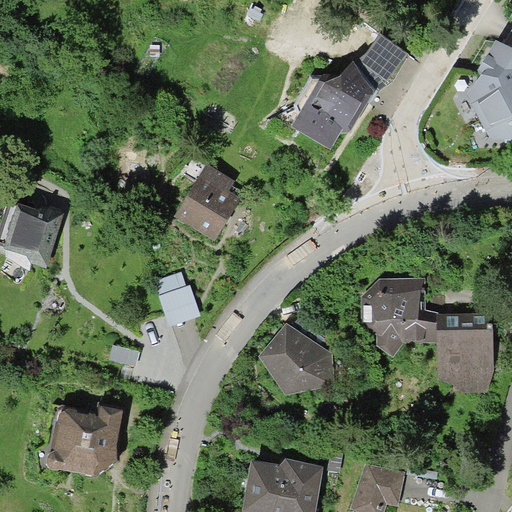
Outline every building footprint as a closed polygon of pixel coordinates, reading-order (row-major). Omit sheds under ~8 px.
[(364,57),(389,81),(404,55),(378,36),(364,57)] [(511,48),(496,39),(476,70),(480,74),(467,93),(490,137),(511,136),(511,48)] [(344,132),(360,106),(362,102),(365,103),(365,102),(363,100),(369,91),(350,68),(337,78),(307,78),(308,83),(293,108),(279,116),(274,132),(286,139),(294,127),(327,147),(336,132),(344,132)] [(174,215),(213,239),(235,202),(224,195),(230,184),(186,158),(179,168),(184,171),(182,175),(194,182),(174,215)] [(37,213),(4,204),(0,217),(0,248),(27,256),(28,262),(42,266),(46,254),(45,251),(52,227),(55,225),(55,213),(44,210),(37,213)] [(166,319),(191,311),(183,288),(177,290),(174,281),(155,287),(166,319)] [(421,282),(377,283),(377,290),(363,310),(361,310),(361,323),(363,323),(363,322),(369,322),(377,327),(377,346),(390,355),(400,341),(439,341),(438,318),(438,317),(421,313),(421,282)] [(484,317),(438,318),(439,341),(439,371),(465,371),(465,389),(481,389),(486,370),(486,329),(489,329),(489,324),(486,325),(486,316),(484,316),(484,317)] [(289,332),(285,330),(261,357),(285,391),(335,382),(334,362),(319,353),(324,344),(325,333),(303,318),(289,332)] [(106,360),(132,367),(136,353),(110,346),(106,360)] [(119,426),(122,409),(97,405),(95,414),(51,406),(50,411),(51,412),(45,444),(34,452),(37,477),(55,480),(63,467),(73,469),(75,468),(79,473),(83,476),(87,476),(91,475),(95,473),(98,469),(114,462),(110,445),(112,431),(119,426)] [(309,511),(317,469),(285,462),(282,469),(251,464),(244,508),(253,511),(309,511)] [(379,511),(382,502),(393,504),(399,476),(365,469),(351,508),(363,511),(379,511)]
